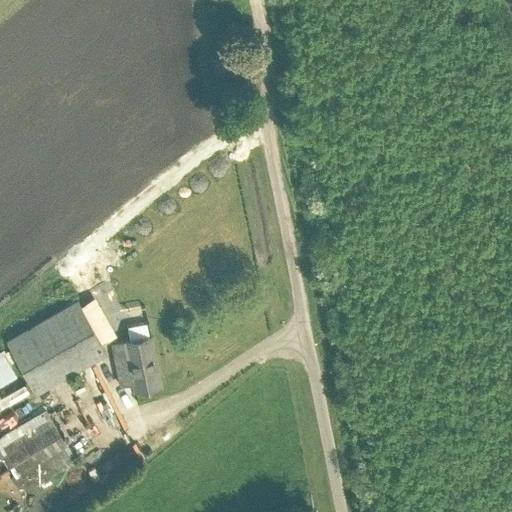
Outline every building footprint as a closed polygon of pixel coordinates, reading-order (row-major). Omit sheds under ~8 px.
[(110,320),(122,313),(111,295),(99,302),(110,320)] [(89,318),(77,298),(5,338),(34,390),(118,344),(100,312),(89,318)] [(161,383),(150,333),(124,339),(134,389),(161,383)] [(76,459),(45,408),(0,435),(0,448),(26,490),(76,459)] [(64,427),(73,440),(91,429),(82,416),(64,427)]
